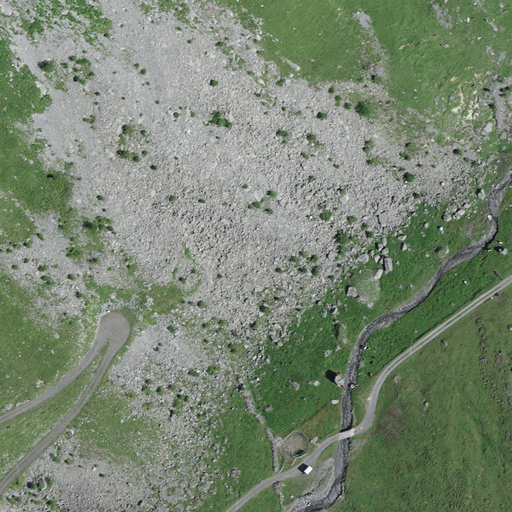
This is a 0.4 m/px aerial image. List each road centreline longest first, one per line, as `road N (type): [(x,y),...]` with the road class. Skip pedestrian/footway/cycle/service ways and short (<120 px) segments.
road 1 (track): [(230,511),(335,436),(363,426),(384,373),(511,277)]
road 2 (track): [(0,419),(67,380),(106,327),(123,332),(74,411),(0,488)]
